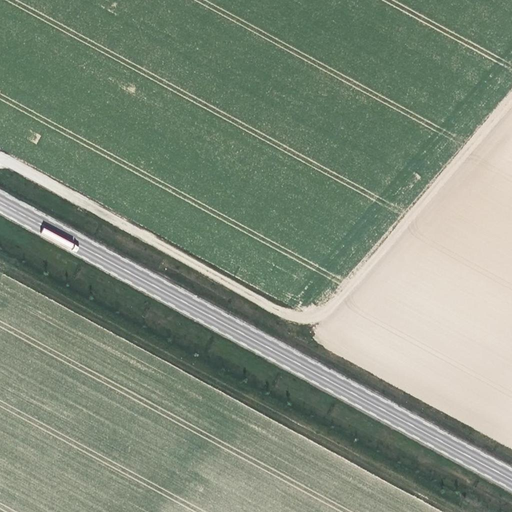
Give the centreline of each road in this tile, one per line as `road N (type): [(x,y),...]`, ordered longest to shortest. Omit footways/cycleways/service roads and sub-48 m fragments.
road 1 (track): [(0,159),(307,321),(318,318),(511,98)]
road 2 (secondary): [(0,208),(511,487)]
